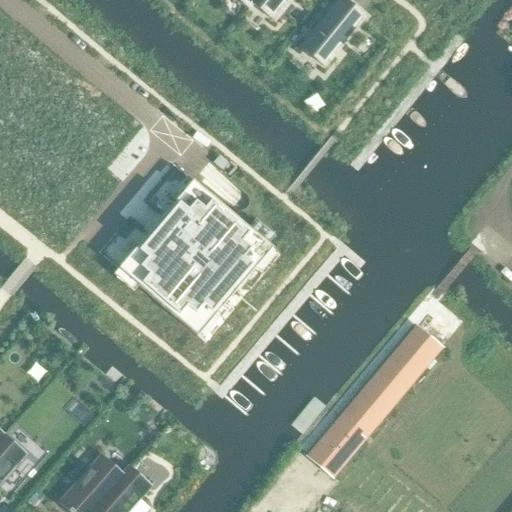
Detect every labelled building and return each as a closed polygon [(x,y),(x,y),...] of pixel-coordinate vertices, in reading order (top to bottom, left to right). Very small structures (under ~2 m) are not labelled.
[(247,5),(250,0),(229,0),(242,10),(247,5)] [(250,0),(247,5),(269,24),(288,0),(250,0)] [(337,0),(336,0),(294,51),(319,71),(362,20),(337,0)] [(136,252),(121,270),(139,285),(137,288),(175,320),(176,319),(195,334),(211,316),(213,318),(253,271),(251,268),(266,250),(248,234),(249,233),(211,200),(210,202),(192,187),(177,206),(174,203),(160,219),(161,227),(155,234),(147,235),(134,251),(136,252)] [(417,330),(308,458),(331,478),(440,349),(417,330)] [(2,437),(0,440),(0,482),(24,456),(2,437)] [(100,458),(59,505),(66,511),(90,511),(121,477),(100,458)] [(121,477),(90,511),(127,511),(149,488),(128,470),(122,477),(121,477)]
